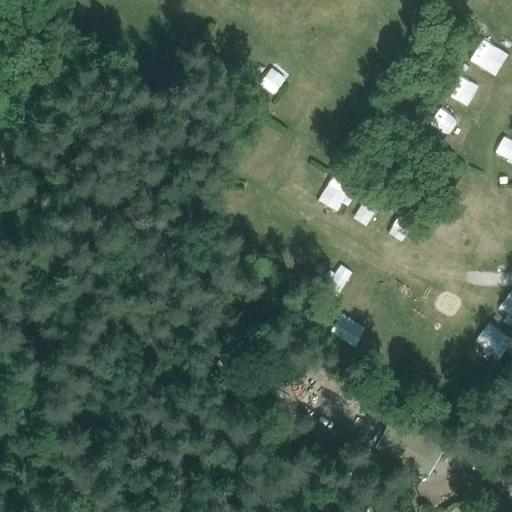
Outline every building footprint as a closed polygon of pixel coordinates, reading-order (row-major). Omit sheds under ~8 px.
[(502,210),(511,210),(511,198),(502,198),(502,210)] [(479,200),(461,199),(461,214),(479,214),(479,200)] [(366,206),(349,231),(369,244),(385,218),(366,206)] [(440,245),(441,259),(462,257),(461,244),(440,245)] [(391,422),(375,448),(427,479),(443,453),(391,422)]
